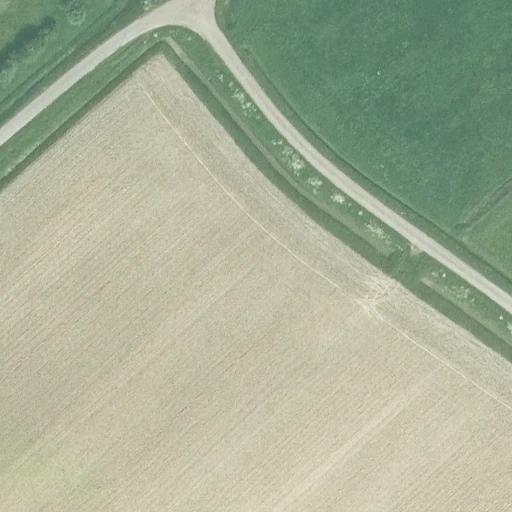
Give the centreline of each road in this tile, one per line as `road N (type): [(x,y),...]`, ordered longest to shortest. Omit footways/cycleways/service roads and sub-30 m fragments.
road 1 (unclassified): [(511,306),(361,198),(284,125),(189,1)]
road 2 (unclassified): [(0,138),(97,59),(189,1)]
